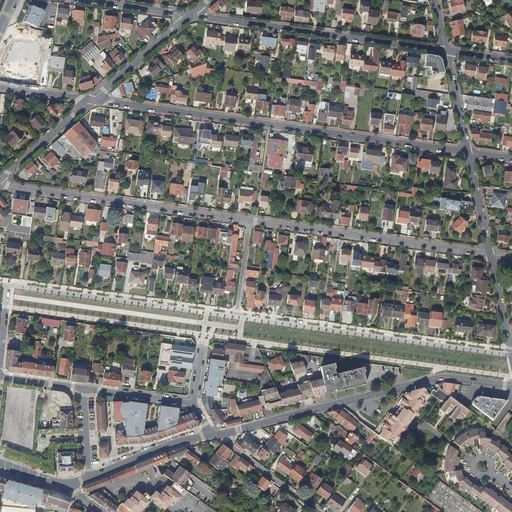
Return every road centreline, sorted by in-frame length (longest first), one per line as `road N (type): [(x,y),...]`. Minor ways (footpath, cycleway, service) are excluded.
road 1 (residential): [(92,99),(467,152)]
road 2 (residential): [(219,434),(444,376),(511,385)]
road 3 (residential): [(511,354),(236,317)]
road 4 (residential): [(446,51),(189,15)]
road 5 (residential): [(0,183),(250,221)]
road 6 (residential): [(250,221),(490,254)]
road 7 (residential): [(236,317),(22,287)]
road 8 (residential): [(90,476),(181,440),(219,434)]
road 9 (residential): [(92,99),(189,15)]
road 10 (residential): [(219,434),(319,511)]
road 11 (residential): [(0,179),(92,99)]
